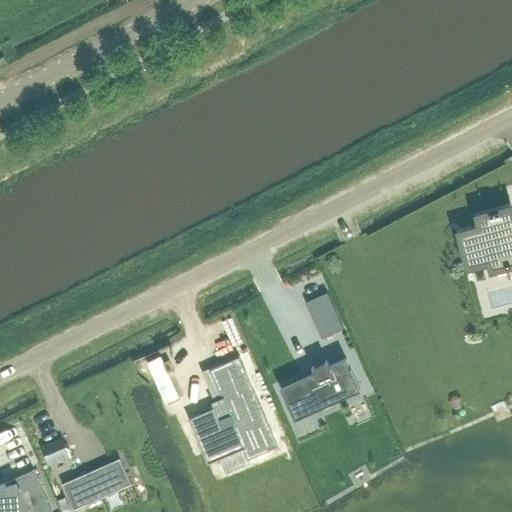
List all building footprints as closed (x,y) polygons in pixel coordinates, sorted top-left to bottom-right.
[(511,213),(511,208),(499,211),(499,209),(489,212),(489,213),(478,216),(481,228),(459,233),(468,266),(489,261),(491,269),(505,266),(511,265),(511,264),(511,263),(511,213)] [(214,407),(188,418),(199,444),(211,439),(220,458),(244,448),(248,459),(279,446),(240,356),(212,367),(212,366),(209,367),(222,397),(211,402),(214,407)] [(295,419),(297,418),(295,414),(357,386),(359,391),(360,390),(346,358),(329,366),(327,360),(325,361),(326,364),(315,369),(313,366),(311,367),(314,373),(280,388),(295,419)] [(62,439),(41,447),(48,464),(69,456),(62,439)] [(120,458),(62,484),(73,510),(131,484),(120,458)] [(52,511),(34,470),(32,471),(34,474),(6,486),(5,483),(0,484),(0,511),(26,511),(28,511),(52,511)]
